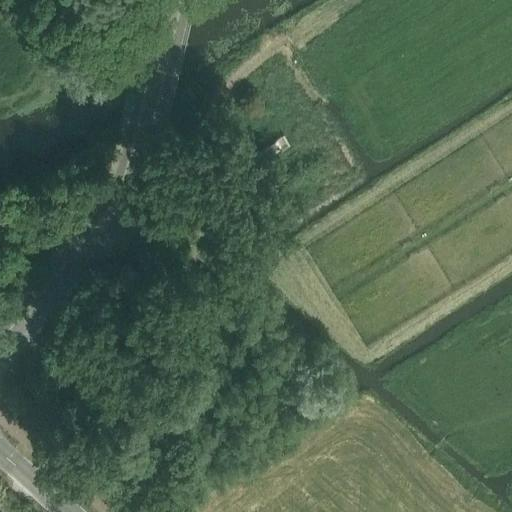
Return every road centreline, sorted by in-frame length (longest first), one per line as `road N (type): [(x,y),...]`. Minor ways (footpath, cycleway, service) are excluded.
road 1 (unclassified): [(104,231),(123,232),(149,218),(226,82),(285,38)]
road 2 (tertiary): [(104,231),(136,165),(173,0)]
road 3 (tertiary): [(0,353),(104,231)]
